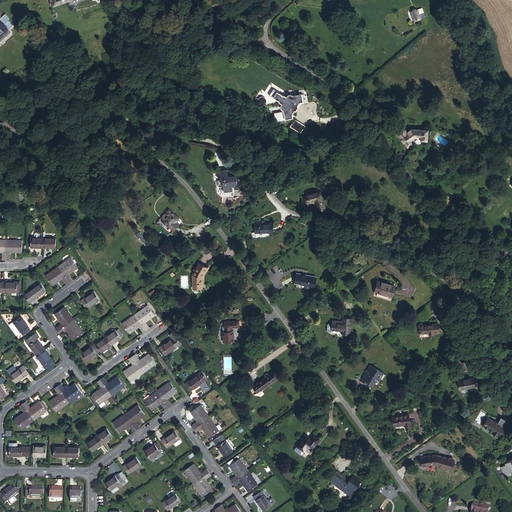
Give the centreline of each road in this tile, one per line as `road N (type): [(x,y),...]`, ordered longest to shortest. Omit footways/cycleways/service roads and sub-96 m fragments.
road 1 (residential): [(421,511),(190,193),(147,148)]
road 2 (residential): [(147,148),(152,137),(173,134),(216,142),(282,204),(466,290),(511,324)]
road 3 (residential): [(506,315),(356,99),(272,46),(262,26),(282,0)]
road 4 (residential): [(147,148),(117,133),(49,135),(0,119)]
road 5 (residential): [(171,410),(231,489),(199,511)]
road 6 (residential): [(70,363),(85,382),(164,324)]
road 7 (residential): [(70,363),(38,315),(88,277)]
